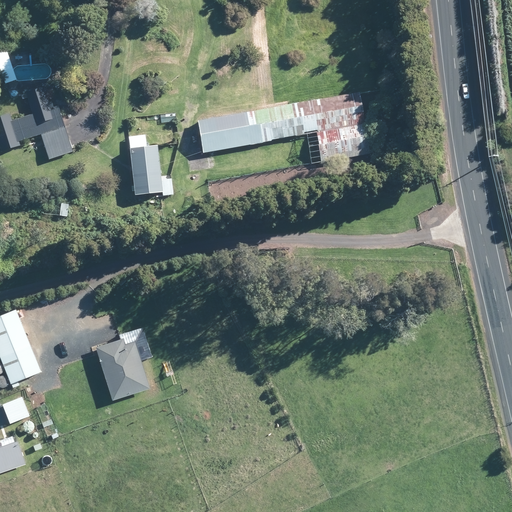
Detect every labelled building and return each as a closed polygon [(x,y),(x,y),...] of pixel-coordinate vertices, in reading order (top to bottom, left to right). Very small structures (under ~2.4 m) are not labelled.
[(5,49),(0,50),(0,76),(3,85),(16,80),(5,49)] [(72,153),(52,85),(32,91),(39,112),(12,120),(9,113),(0,115),(0,123),(8,150),(20,147),(18,142),(41,135),(49,160),(72,153)] [(202,154),(249,145),(245,127),(278,121),(282,138),(314,132),(320,165),(369,155),(356,89),(195,120),(202,154)] [(132,196),(161,193),(161,197),(172,196),(170,172),(159,173),(156,146),(145,148),(144,135),(126,136),(132,196)] [(41,372),(15,310),(0,316),(0,362),(9,385),(41,372)] [(17,440),(0,446),(0,473),(12,469),(15,476),(28,471),(17,440)]
